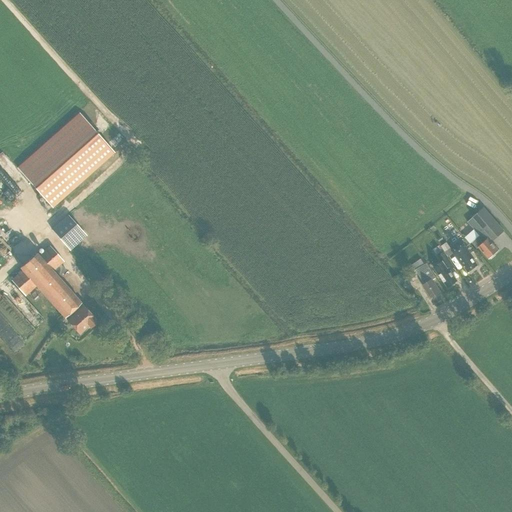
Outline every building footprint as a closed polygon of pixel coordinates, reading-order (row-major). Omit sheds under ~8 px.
[(114,153),(79,113),(18,168),(52,208),(114,153)] [(493,240),(504,230),(483,207),(467,221),(479,235),(471,242),(477,248),(478,247),(489,259),(498,250),(489,239),(491,237),(493,240)] [(70,250),(86,236),(68,215),(52,229),(70,250)] [(452,251),(446,242),(440,246),(444,251),(447,256),(453,252),(452,251)] [(474,258),(463,243),(452,251),(453,252),(463,267),(464,266),(468,272),(477,265),(473,258),(474,258)] [(83,305),(82,306),(80,303),(81,302),(58,277),(66,270),(61,264),(64,261),(50,245),(39,255),(36,252),(28,260),(20,267),(22,270),(11,280),(25,295),(36,285),(79,334),(88,326),(90,328),(97,321),(83,305)] [(447,256),(444,251),(437,256),(441,261),(432,267),(447,288),(458,280),(450,269),(454,267),(447,256)] [(431,298),(440,292),(433,280),(436,278),(427,262),(415,270),(424,284),(423,285),(431,298)] [(0,298),(7,308),(14,303),(3,288),(0,290),(0,298)] [(58,325),(51,320),(46,327),(53,332),(58,325)]
